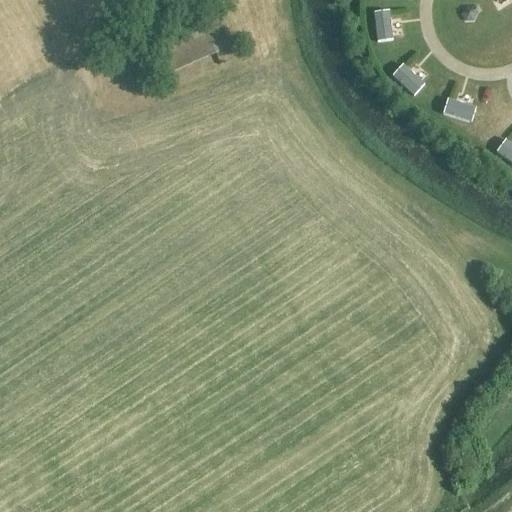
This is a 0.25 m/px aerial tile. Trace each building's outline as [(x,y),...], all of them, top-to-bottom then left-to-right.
[(488,1),(475,9),(482,19),(495,11),(488,1)] [(409,27),(408,2),(391,3),(392,28),(409,27)] [(213,9),(145,39),(153,57),(221,27),(213,9)] [(465,9),(461,16),(465,22),(472,22),(476,15),(472,9),(465,9)] [(373,15),(376,44),(392,42),(388,13),(373,15)] [(391,78),(413,98),(424,86),(411,75),(402,66),(391,78)] [(442,116),(470,124),(475,109),(447,101),(442,116)] [(496,154),(511,166),(511,146),(505,142),(496,154)]
